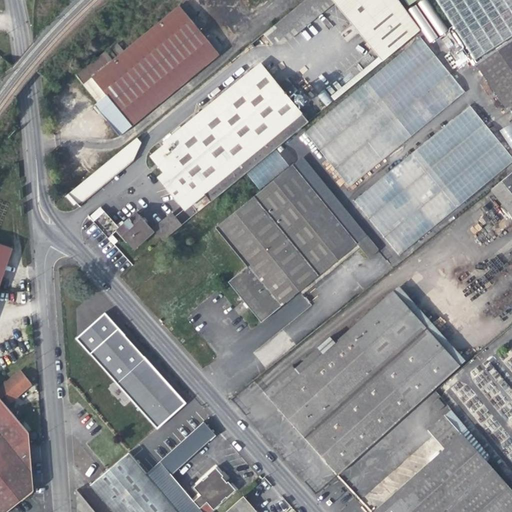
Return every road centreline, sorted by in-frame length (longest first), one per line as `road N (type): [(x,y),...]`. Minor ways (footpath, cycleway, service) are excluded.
road 1 (residential): [(314,511),(64,233)]
road 2 (unclassified): [(39,238),(60,511)]
road 3 (unclassified): [(14,0),(38,190)]
